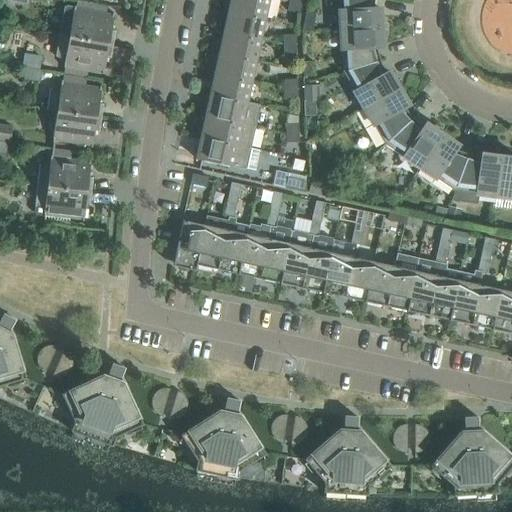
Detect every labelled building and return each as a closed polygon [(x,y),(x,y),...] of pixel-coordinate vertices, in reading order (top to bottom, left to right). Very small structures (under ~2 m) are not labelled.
[(232,0),(228,11),(265,19),(269,0),(232,0)] [(375,0),(338,0),(340,30),(380,28),(379,9),(374,9),(375,0)] [(301,5),(289,2),(287,11),(299,14),(301,5)] [(114,31),(110,31),(113,14),(112,14),(112,16),(75,9),(64,7),(59,36),(113,45),(115,31),(114,31)] [(231,12),(223,32),(260,40),(265,19),(228,11),(228,12),(231,12)] [(312,31),(316,13),(306,11),(301,31),(312,31)] [(342,72),(380,61),(376,48),(381,47),(380,28),(340,30),(342,72)] [(227,34),(219,53),(256,61),(260,40),(223,32),(223,33),(227,34)] [(283,45),(296,45),(295,35),(282,36),(283,45)] [(113,45),(59,36),(55,57),(56,57),(56,56),(65,58),(63,68),(64,68),(65,66),(102,73),(101,75),(102,75),(105,58),(109,58),(109,59),(110,59),(113,45)] [(296,54),(296,45),(283,45),(283,54),(296,54)] [(222,55),(214,74),(251,82),(256,61),(219,53),(219,54),(222,55)] [(21,68),(25,68),(38,71),(40,60),(23,57),(21,68)] [(302,62),(304,76),(315,75),(314,61),(302,62)] [(363,109),(398,89),(389,72),(384,75),(380,61),(342,72),(363,109)] [(39,83),(41,71),(25,68),(23,80),(39,83)] [(218,76),(210,95),(259,106),(259,105),(247,103),(251,82),(214,74),(214,75),(218,76)] [(284,89),(297,89),(297,80),(284,80),(284,89)] [(50,89),(47,110),(101,118),(103,104),(101,104),(101,105),(98,104),(100,87),(99,87),(99,89),(62,83),(62,81),(61,81),(59,91),(51,90),(51,89),(50,89)] [(315,87),(302,87),(302,103),(316,102),(315,87)] [(297,99),(297,89),(284,89),(284,99),(297,99)] [(363,109),(384,145),(413,118),(403,108),(408,105),(398,89),(363,109)] [(213,97),(205,117),(254,127),(254,126),(258,107),(259,107),(259,106),(210,95),(209,96),(213,97)] [(101,118),(47,110),(46,111),(56,112),(52,142),(53,143),(53,141),(91,146),(90,148),(91,148),(94,131),(97,132),(99,132),(101,118)] [(208,118),(200,138),(250,148),(249,148),(254,128),(254,127),(205,117),(208,118)] [(419,168),(441,135),(425,124),(422,129),(413,118),(384,145),(419,168)] [(0,142),(7,143),(10,144),(12,126),(0,124),(0,142)] [(285,134),(298,134),(298,124),(285,125),(285,134)] [(298,143),(298,134),(285,134),(286,143),(298,143)] [(457,146),(441,135),(419,168),(454,192),(468,155),(454,150),(457,146)] [(204,139),(195,159),(245,170),(245,169),(249,149),(250,148),(200,138),(204,139)] [(478,195),(496,197),(501,157),(482,155),(481,160),(468,155),(454,192),(450,203),(477,206),(478,195)] [(39,164),(37,186),(91,192),(93,178),(91,178),(88,178),(90,161),(89,161),(88,162),(51,158),(51,156),(50,156),(49,166),(40,165),(40,164),(39,164)] [(511,158),(501,157),(496,197),(511,198),(511,158)] [(190,184),(206,187),(208,178),(192,175),(190,184)] [(288,175),(285,189),(306,193),(305,178),(288,175)] [(361,190),(352,180),(344,188),(353,198),(361,190)] [(311,181),(308,194),(325,197),(327,184),(311,181)] [(227,197),(226,202),(231,203),(232,198),(237,199),(240,185),(230,183),(227,197)] [(90,206),(91,192),(37,186),(33,216),(44,218),(44,216),(82,220),(81,222),(83,222),(85,205),(88,205),(88,206),(90,206)] [(270,206),(268,211),(273,212),(274,207),(279,208),(282,194),(273,192),(270,206)] [(226,202),(223,216),(228,217),(233,218),(236,204),(237,199),(232,198),(231,203),(226,202)] [(312,215),(311,220),(316,221),(317,216),(321,217),(324,203),(315,201),(312,215)] [(268,211),(266,225),(270,226),(275,226),(278,213),(279,208),(274,207),(273,212),(268,211)] [(450,207),(446,221),(458,224),(461,210),(450,207)] [(436,209),(433,221),(442,223),(447,211),(436,209)] [(354,225),(353,230),(358,231),(359,226),(364,227),(367,213),(357,210),(354,225)] [(401,224),(402,218),(388,215),(387,221),(401,224)] [(308,233),(308,234),(313,236),(317,237),(317,236),(320,223),(321,217),(317,216),(316,221),(311,220),(308,233)] [(204,226),(194,271),(195,271),(196,266),(212,269),(213,264),(217,265),(225,230),(227,221),(206,217),(204,226)] [(225,230),(217,265),(222,266),(221,271),(237,275),(248,227),(248,226),(234,223),(235,219),(233,218),(228,217),(227,221),(225,230)] [(420,228),(421,223),(407,220),(406,225),(420,228)] [(204,226),(182,221),(173,261),(179,262),(177,268),(194,271),(204,226)] [(248,227),(237,275),(254,278),(255,273),(260,274),(270,227),(255,224),(254,228),(248,227)] [(270,227),(260,274),(264,275),(263,280),(280,284),(289,244),(292,230),(275,226),(270,226),(270,227)] [(350,243),(350,244),(354,245),(359,246),(363,232),(364,227),(359,226),(358,231),(353,230),(350,243)] [(439,243),(438,248),(442,249),(443,244),(448,245),(451,231),(442,229),(439,243)] [(289,244),(280,284),(296,287),(297,282),(302,283),(310,249),(313,236),(308,234),(308,233),(292,230),(289,244)] [(310,249),(302,283),(306,284),(305,289),(322,293),(331,253),(334,240),(317,236),(317,237),(313,236),(310,249)] [(481,252),(480,257),(485,258),(486,253),(491,254),(494,240),(484,238),(481,252)] [(331,253),(322,293),(339,297),(340,292),(344,293),(352,258),(354,245),(350,244),(350,243),(334,240),(331,253)] [(438,248),(435,262),(439,263),(444,264),(447,250),(448,245),(443,244),(442,249),(438,248)] [(480,257),(477,271),(482,272),(486,273),(489,259),(491,254),(486,253),(485,258),(480,257)] [(394,267),(386,302),(391,303),(390,308),(407,311),(415,272),(418,259),(397,254),(394,267)] [(352,258),(344,293),(349,294),(348,299),(364,302),(373,262),(352,258)] [(424,310),(429,311),(437,276),(439,263),(435,262),(418,259),(415,272),(407,311),(423,315),(424,310)] [(394,267),(373,262),(364,302),(381,306),(382,301),(386,302),(394,267)] [(437,276),(429,311),(433,312),(432,317),(449,321),(458,281),(460,272),(445,269),(446,265),(444,264),(439,263),(437,276)] [(458,281),(449,321),(465,324),(466,319),(471,320),(479,285),(482,272),(477,271),(473,270),(472,275),(460,272),(458,281)] [(479,285),(471,320),(476,321),(474,326),(491,330),(500,290),(479,285)] [(511,292),(500,290),(491,330),(508,333),(509,328),(511,329),(511,292)] [(0,386),(25,379),(12,336),(8,337),(7,333),(14,320),(2,314),(0,319),(0,386)] [(41,372),(43,373),(44,374),(56,347),(54,347),(51,346),(49,346),(46,347),(43,348),(41,350),(39,352),(38,354),(37,355),(37,356),(36,358),(36,359),(36,361),(36,362),(36,363),(36,365),(37,366),(38,368),(39,370),(41,372)] [(54,378),(57,378),(60,378),(62,377),(64,376),(66,374),(67,373),(69,372),(70,370),(70,369),(71,366),(71,365),(71,363),(71,362),(71,361),(71,359),(70,358),(69,357),(68,355),(66,353),(64,351),(63,350),(51,377),(54,378)] [(73,422),(69,432),(111,447),(115,438),(142,425),(123,385),(120,386),(118,382),(123,369),(112,363),(106,377),(102,380),(101,376),(60,394),(73,422)] [(157,416),(159,416),(161,417),(169,390),(168,389),(166,389),(164,389),(162,389),(160,390),(158,391),(156,392),(155,393),(154,394),(152,397),(151,399),(151,401),(150,404),(151,406),(151,407),(151,408),(152,410),(153,412),(154,413),(156,414),(157,416)] [(169,420),(172,420),(174,420),(176,419),(178,418),(180,418),(182,416),(183,415),(183,414),(185,412),(186,409),(186,408),(186,406),(186,404),(186,402),(185,400),(184,398),(183,397),(182,395),(180,393),(178,393),(176,392),(168,419),(169,420)] [(239,471),(265,455),(241,417),(238,419),(235,415),(238,402),(226,399),(223,413),(219,415),(217,412),(179,436),(196,462),(194,471),(237,481),(239,471)] [(278,443),(281,444),(282,444),(286,416),(284,416),(280,416),(278,417),(276,418),(274,420),(272,422),(271,423),(271,425),(270,426),(270,427),(270,428),(270,430),(270,431),(270,433),(271,435),(271,436),(272,438),(274,440),(275,441),(276,442),(278,443)] [(289,445),(291,445),(292,445),(295,445),(297,444),(298,444),(300,442),(301,442),(302,441),(304,439),(305,437),(305,435),(306,433),(306,431),(306,428),(305,427),(304,425),(303,423),(302,421),(299,419),(298,418),(296,417),(293,417),(289,445)] [(323,483),(322,493),(367,496),(367,486),(390,466),(361,433),(358,435),(355,432),(356,418),(344,417),(343,431),(339,434),(337,431),(303,460),(323,483)] [(452,487),(453,497),(497,494),(496,484),(511,466),(511,457),(483,432),(480,434),(477,431),(476,417),(463,418),(464,432),(461,436),(458,433),(429,467),(452,487)] [(401,453),(404,454),(406,454),(406,425),(403,425),(400,426),(398,427),(396,429),(394,431),(394,432),(393,433),(392,435),(392,438),(392,440),(392,443),(393,444),(393,446),(394,448),(395,449),(396,450),(398,451),(400,452),(401,453)] [(420,426),(417,425),(416,425),(413,425),(413,454),(416,454),(418,453),(420,452),(421,452),(423,450),(424,449),(426,447),(427,444),(427,443),(428,442),(428,440),(428,438),(427,436),(427,434),(426,433),(425,431),(423,429),(421,427),(420,426)]
